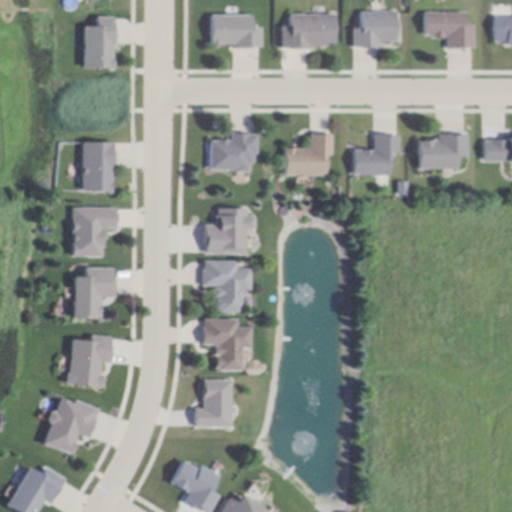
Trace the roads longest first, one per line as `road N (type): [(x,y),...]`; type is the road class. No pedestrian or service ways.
road 1 (residential): [(157,0),(156,361),(144,417),(97,511)]
road 2 (residential): [(511,92),(160,90)]
